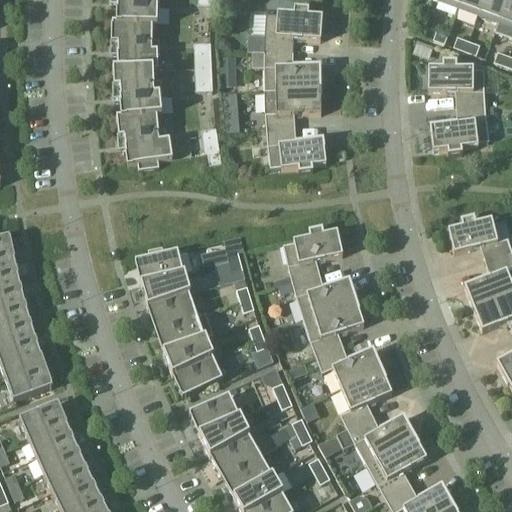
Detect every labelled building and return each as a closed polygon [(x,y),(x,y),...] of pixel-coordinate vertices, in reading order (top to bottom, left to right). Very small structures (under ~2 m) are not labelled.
[(117,76),(152,75),(158,75),(156,46),(152,46),(152,30),(157,30),(157,1),(152,1),(152,0),(112,0),(111,10),(117,10),(117,26),(112,26),(111,57),(117,58),(117,76)] [(212,11),(213,0),(198,0),(198,9),(212,11)] [(458,12),(461,0),(438,0),(437,4),(458,12)] [(478,19),(484,0),(461,0),(458,12),(478,19)] [(495,36),(507,0),(484,0),(478,19),(498,27),(495,35),(495,36)] [(511,0),(507,0),(495,36),(511,41),(511,0)] [(264,56),(293,57),(293,43),(320,45),(322,20),(308,19),(308,13),(294,12),(294,18),(277,17),(277,19),(266,19),(264,41),(264,56)] [(444,48),(448,37),(438,33),(434,44),(444,48)] [(465,56),(468,45),(459,41),(455,52),(465,56)] [(217,42),(217,55),(230,55),(231,42),(217,42)] [(468,45),(465,56),(476,60),(480,50),(468,45)] [(195,96),(212,95),(210,48),(193,49),(195,96)] [(292,71),(293,57),(264,56),(263,72),(264,96),(320,94),(320,70),(292,71)] [(505,71),(509,60),(497,56),(494,66),(505,71)] [(220,63),(220,75),(233,75),(233,62),(220,63)] [(456,112),(485,110),(484,97),(484,75),(473,74),(473,72),(456,72),(456,66),(442,65),(442,71),(428,71),(428,96),(455,96),(456,112)] [(157,136),(155,123),(161,123),(158,94),(153,94),(152,75),(117,76),(112,76),(113,108),(119,107),(120,123),(115,124),(118,152),(123,151),(126,169),(136,168),(137,175),(157,171),(156,165),(171,162),(168,143),(163,144),(161,136),(157,136)] [(266,136),(294,133),(293,119),(321,118),(320,94),(264,96),(265,118),(266,136)] [(485,110),(456,112),(457,128),(430,131),(433,156),(447,154),(448,160),(462,158),(461,152),(478,150),(477,147),(488,146),(486,124),(485,110)] [(221,167),(215,133),(201,135),(204,158),(207,157),(209,169),(221,167)] [(294,133),(266,136),(267,151),(270,173),(281,171),(281,174),(298,172),(298,178),(313,176),(312,170),(326,169),(323,144),(296,147),(294,133)] [(485,266),(511,257),(508,243),(497,246),(491,223),(475,227),(474,221),(460,225),(461,231),(447,234),(453,258),(480,252),(485,266)] [(291,287),(319,279),(316,265),(342,260),(337,235),(323,238),(322,233),(308,236),(309,241),(293,245),(293,248),(283,250),(287,272),(291,287)] [(0,266),(13,264),(8,243),(10,243),(9,240),(0,241),(0,266)] [(229,266),(239,263),(236,252),(226,254),(229,266)] [(140,289),(184,279),(184,278),(183,278),(177,255),(163,258),(162,253),(148,256),(149,262),(135,265),(135,268),(137,267),(141,288),(140,289)] [(473,313),(511,298),(511,257),(485,266),(490,281),(464,291),(473,313)] [(239,263),(229,266),(232,278),(242,275),(239,263)] [(0,286),(18,282),(14,264),(13,264),(0,266),(0,286)] [(147,312),(190,297),(184,279),(140,289),(147,312)] [(303,325),(356,307),(349,285),(323,293),(319,279),(291,287),(295,302),(303,325)] [(289,280),(274,285),(275,290),(291,286),(289,280)] [(0,305),(22,299),(18,282),(0,286),(0,305)] [(291,287),(279,290),(281,298),(293,295),(291,287)] [(239,306),(250,303),(247,291),(236,294),(239,306)] [(154,335),(196,321),(189,299),(190,298),(190,297),(147,312),(147,313),(148,313),(156,334),(154,335)] [(511,336),(511,298),(473,313),(482,336),(507,326),(511,336)] [(0,324),(27,317),(22,299),(0,305),(0,324)] [(250,303),(239,306),(243,317),(254,314),(250,303)] [(316,362),(342,352),(337,339),(364,330),(356,307),(303,325),(310,348),(316,362)] [(0,344),(32,334),(27,317),(0,324),(0,344)] [(205,343),(213,340),(205,317),(196,321),(154,335),(154,336),(156,335),(164,356),(162,357),(163,358),(205,343)] [(252,344),(263,340),(259,329),(248,333),(252,344)] [(0,363),(38,351),(32,334),(0,344),(0,363)] [(172,380),(213,361),(205,344),(213,340),(205,343),(163,358),(172,380)] [(263,340),(252,344),(257,356),(267,352),(263,340)] [(492,344),(479,345),(481,360),(494,359),(492,344)] [(0,369),(5,382),(43,369),(44,369),(38,351),(0,363),(0,369)] [(341,394),(382,376),(373,354),(347,365),(342,352),(316,362),(322,378),(332,374),(341,394)] [(227,353),(213,357),(219,377),(233,373),(227,353)] [(508,388),(511,385),(511,358),(496,367),(508,388)] [(213,361),(172,380),(172,381),(173,380),(182,399),(181,400),(182,402),(222,384),(212,362),(213,361)] [(43,369),(5,382),(13,406),(52,391),(52,389),(50,389),(43,369)] [(347,435),(373,422),(367,409),(392,398),(382,376),(341,394),(350,415),(340,419),(347,435)] [(277,403),(287,399),(282,387),(272,392),(277,403)] [(199,440),(240,421),(239,421),(229,399),(189,417),(190,419),(191,419),(200,438),(198,439),(199,440)] [(287,399),(277,403),(282,414),(292,410),(287,399)] [(28,445),(65,429),(57,410),(58,409),(57,407),(19,422),(28,445)] [(209,461),(249,439),(240,421),(199,440),(209,461)] [(366,470),(415,442),(403,421),(379,435),(373,422),(347,435),(354,449),(366,470)] [(297,439),(307,434),(301,423),(291,428),(297,439)] [(291,428),(284,431),(284,432),(290,443),(297,439),(291,428)] [(36,462),(74,446),(66,429),(65,429),(28,445),(36,462)] [(307,434),(297,439),(302,450),(312,445),(307,434)] [(425,457),(438,449),(431,435),(417,442),(425,457)] [(223,482),(259,460),(248,440),(249,439),(209,461),(210,462),(211,461),(222,481),(221,482),(221,483),(223,482)] [(385,504),(410,490),(402,477),(426,463),(415,442),(366,470),(385,504)] [(43,480),(81,463),(74,446),(36,462),(43,480)] [(5,455),(0,457),(0,470),(9,467),(5,455)] [(233,503),(272,480),(271,480),(259,460),(223,482),(234,501),(233,502),(233,503)] [(51,496),(89,479),(81,463),(43,480),(51,496)] [(314,478),(324,473),(318,463),(308,468),(314,478)] [(324,473),(314,478),(320,489),(330,484),(324,473)] [(9,494),(19,490),(14,479),(5,482),(9,494)] [(58,511),(62,511),(97,495),(89,479),(51,496),(58,511)] [(238,511),(255,511),(282,497),(272,480),(233,503),(238,511)] [(19,490),(9,494),(15,506),(24,502),(19,490)] [(450,511),(453,511),(441,490),(418,504),(410,490),(385,504),(389,511),(450,511)] [(103,511),(105,511),(97,495),(62,511),(103,511)] [(4,497),(0,498),(0,510),(8,507),(4,497)] [(282,497),(255,511),(289,511),(283,498),(281,498),(282,498),(282,497)]
